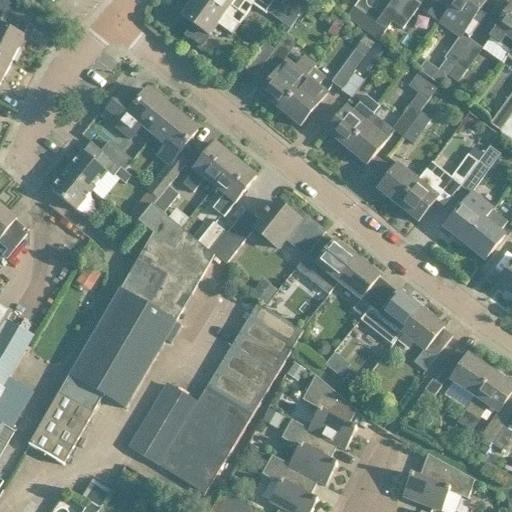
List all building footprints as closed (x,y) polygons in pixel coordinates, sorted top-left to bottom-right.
[(202,48),(210,37),(219,25),(232,35),(240,25),(203,0),(194,0),(182,17),(193,25),(186,36),(202,48)] [(203,0),(240,25),(254,5),(247,0),(203,0)] [(274,0),(247,0),(254,5),(266,13),(275,1),(274,0)] [(298,0),(290,12),(300,19),(313,0),(298,0)] [(386,31),(392,23),(408,0),(393,0),(376,24),(386,31)] [(408,0),(392,23),(403,31),(422,4),(415,0),(408,0)] [(427,15),(439,24),(456,0),(436,0),(438,1),(427,15)] [(456,0),(439,24),(439,25),(459,39),(445,59),(446,60),(431,81),(440,87),(448,76),(448,77),(455,67),(473,42),(469,39),(486,15),(480,11),(488,0),(456,0)] [(503,64),(508,57),(511,51),(511,7),(483,49),(482,50),(503,64)] [(0,57),(12,63),(25,38),(23,37),(29,26),(4,13),(0,20),(0,57)] [(275,50),(268,61),(280,71),(260,95),(281,112),(314,69),(317,66),(305,57),(295,69),(284,61),(296,45),(285,36),(275,50)] [(332,83),(342,91),(374,47),(375,45),(365,38),(332,83)] [(256,77),(268,61),(275,50),(265,43),(246,70),(256,77)] [(352,98),(370,74),(369,73),(383,53),(374,47),(342,91),(352,98)] [(0,86),(12,63),(0,57),(0,86)] [(458,84),(465,74),(455,67),(448,77),(458,84)] [(301,128),(322,102),(329,93),(320,86),(326,79),(314,69),(281,112),(301,128)] [(131,140),(142,126),(154,135),(173,111),(149,91),(140,102),(124,90),(102,117),(131,140)] [(511,94),(491,123),(502,132),(511,117),(511,94)] [(366,96),(353,111),(348,108),(327,134),(347,150),(368,124),(374,115),(373,115),(380,108),(366,96)] [(395,132),(403,138),(421,113),(411,106),(393,131),(374,115),(368,124),(347,150),(367,166),(395,132)] [(199,131),(173,111),(154,135),(171,149),(162,159),(170,166),(179,155),(199,131)] [(403,138),(413,145),(431,121),(421,113),(403,138)] [(204,180),(214,188),(236,161),(216,145),(184,185),(193,193),(204,180)] [(475,149),(470,156),(478,162),(483,155),(475,149)] [(84,153),(69,170),(100,196),(104,199),(120,180),(125,184),(131,176),(103,154),(96,163),(84,153)] [(179,155),(170,166),(180,173),(188,163),(179,155)] [(464,184),(479,163),(469,155),(452,178),(433,163),(419,181),(398,207),(419,223),(449,186),(457,193),(464,184)] [(224,219),(244,193),(257,178),(236,161),(214,188),(223,196),(213,209),(224,219)] [(479,163),(464,184),(473,192),(489,170),(479,163)] [(398,207),(419,181),(400,165),(378,191),(398,207)] [(77,212),(94,192),(99,197),(100,196),(69,170),(52,191),(77,212)] [(157,179),(148,190),(149,191),(159,199),(168,188),(157,179)] [(153,205),(163,214),(179,195),(169,187),(159,199),(153,205)] [(128,220),(136,227),(141,221),(153,205),(159,199),(149,191),(133,211),(135,212),(128,220)] [(492,211),(493,211),(495,209),(474,193),(466,204),(445,230),(466,246),(492,211)] [(305,258),(306,257),(326,233),(305,217),(301,222),(276,202),(264,219),(254,231),(278,250),(285,242),(305,258)] [(0,244),(7,251),(2,257),(7,261),(28,235),(23,232),(25,229),(16,221),(17,220),(0,205),(0,244)] [(198,244),(163,214),(153,205),(141,221),(155,233),(139,262),(30,446),(64,466),(104,397),(126,409),(165,342),(170,345),(180,328),(175,325),(214,258),(208,253),(198,244)] [(508,223),(493,211),(492,211),(466,246),(485,262),(506,236),(501,232),(508,223)] [(127,252),(139,262),(155,233),(141,221),(136,227),(133,230),(140,236),(127,252)] [(214,223),(198,244),(208,253),(225,232),(214,223)] [(208,253),(214,258),(215,256),(226,265),(245,241),(232,230),(229,235),(225,232),(208,253)] [(339,284),(358,259),(336,241),(334,243),(325,235),(326,234),(326,233),(306,257),(305,258),(339,284)] [(353,310),(363,318),(371,307),(372,308),(389,287),(379,279),(381,277),(358,259),(339,284),(360,301),(353,310)] [(511,264),(497,286),(511,296),(511,264)] [(277,292),(263,281),(254,293),(267,304),(277,292)] [(398,294),(389,287),(372,308),(371,307),(363,318),(361,321),(393,347),(403,334),(422,310),(400,292),(398,294)] [(226,293),(215,305),(228,318),(239,306),(226,293)] [(0,332),(11,313),(0,305),(0,332)] [(130,450),(204,494),(302,333),(256,305),(197,404),(169,387),(130,450)] [(445,328),(422,310),(403,334),(424,351),(415,364),(426,372),(436,359),(453,338),(443,330),(445,328)] [(0,397),(15,370),(33,337),(8,322),(12,313),(11,313),(0,332),(0,397)] [(191,343),(210,351),(219,330),(200,322),(191,343)] [(0,488),(3,483),(0,480),(0,457),(15,433),(13,430),(34,393),(10,379),(34,338),(33,337),(15,370),(0,397),(0,488)] [(321,343),(317,347),(317,352),(321,356),(327,356),(331,352),(331,347),(327,343),(321,343)] [(476,398),(493,373),(469,356),(468,358),(457,351),(442,374),(475,397),(458,424),(467,411),(476,398)] [(191,382),(197,373),(177,359),(171,369),(191,382)] [(295,364),(288,375),(298,382),(305,371),(295,364)] [(476,398),(467,411),(481,420),(489,407),(495,410),(498,413),(482,436),(494,445),(510,421),(511,418),(511,385),(493,373),(476,398)] [(320,411),(309,431),(338,446),(337,447),(346,452),(353,439),(350,437),(355,428),(349,425),(357,412),(316,377),(303,401),(320,411)] [(454,407),(462,395),(445,383),(437,395),(454,407)] [(284,418),(269,410),(264,421),(278,428),(284,418)] [(511,418),(510,421),(494,445),(503,451),(511,438),(511,418)] [(326,488),(333,475),(330,473),(335,464),(330,461),(337,447),(338,446),(309,431),(292,421),(282,439),(299,449),(290,466),(290,467),(318,482),(318,483),(326,488)] [(475,482),(446,466),(429,456),(421,478),(415,476),(411,486),(408,484),(403,498),(439,511),(456,511),(462,498),(468,500),(475,482)] [(285,511),(312,511),(314,510),(311,509),(316,500),(310,497),(318,483),(318,482),(290,467),(290,466),(273,457),(263,475),(280,484),(270,503),(285,511)] [(93,481),(82,499),(100,510),(111,492),(93,481)] [(229,484),(227,488),(228,493),(233,496),(238,495),(240,490),(239,485),(235,482),(229,484)] [(223,492),(214,509),(214,510),(217,511),(255,511),(256,511),(223,492)]
